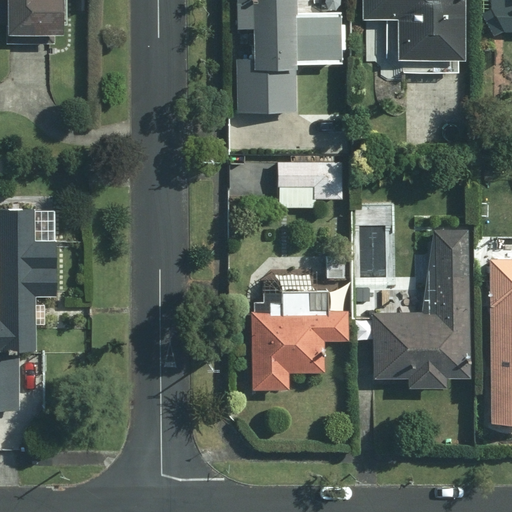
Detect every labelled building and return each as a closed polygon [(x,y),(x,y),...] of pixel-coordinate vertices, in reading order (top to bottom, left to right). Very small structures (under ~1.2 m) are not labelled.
[(4,0),(4,34),(59,34),(59,0),(4,0)] [(233,0),(234,110),(294,109),(294,64),(336,63),(336,14),(294,14),(293,0),(233,0)] [(360,0),(361,18),(395,18),(396,60),(462,59),(461,0),(360,0)] [(482,14),(494,37),(502,32),(511,31),(511,0),(490,0),(491,6),(482,14)] [(340,162),(275,160),(274,206),(316,208),(316,200),(339,200),(340,162)] [(0,406),(20,407),(19,348),(33,348),(32,294),(53,294),(52,241),(29,241),(29,209),(0,209),(0,406)] [(372,376),(407,376),(407,386),(442,386),(442,375),(467,375),(466,313),(465,230),(430,230),(430,313),(371,313),(372,376)] [(511,260),(489,261),(489,421),(511,420),(511,260)] [(344,311),(249,313),(251,389),(285,388),(285,372),(322,371),(321,340),(344,339),(344,311)]
